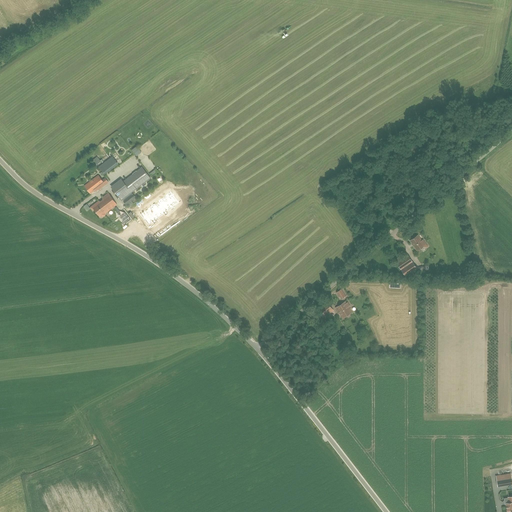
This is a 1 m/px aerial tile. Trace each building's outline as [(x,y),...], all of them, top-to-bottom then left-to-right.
[(113,157),(99,167),(104,174),(118,164),(113,157)] [(146,184),(145,183),(150,178),(142,167),(123,182),(131,193),(142,185),(143,187),(146,184)] [(98,175),(96,177),(84,186),(90,194),(95,190),(96,192),(97,191),(96,191),(98,190),(109,182),(105,178),(102,180),(98,175)] [(123,182),(113,189),(122,201),(132,194),(131,193),(123,182)] [(167,211),(179,202),(170,191),(140,214),(149,225),(153,222),(154,224),(157,222),(156,220),(155,220),(164,213),(164,214),(165,215),(168,213),(167,211)] [(117,204),(113,199),(109,193),(103,198),(103,200),(101,202),(99,201),(90,207),(93,211),(95,210),(100,217),(101,216),(102,217),(106,215),(105,214),(108,211),(117,204)] [(126,205),(134,199),(131,195),(123,201),(126,205)] [(128,219),(122,211),(118,215),(123,222),(128,219)] [(416,250),(426,244),(423,239),(422,240),(418,235),(410,240),(416,250)] [(417,269),(406,253),(395,260),(406,277),(417,269)] [(345,296),(341,289),(336,292),(340,299),(345,296)] [(348,302),(346,303),(345,301),(335,308),(342,318),(352,312),(349,307),(350,306),(348,302)] [(331,312),(333,311),(327,303),(321,308),(323,310),(319,313),(323,318),(327,316),(332,312),(331,312)] [(511,478),(511,473),(496,476),(498,487),(511,483),(511,478)]
